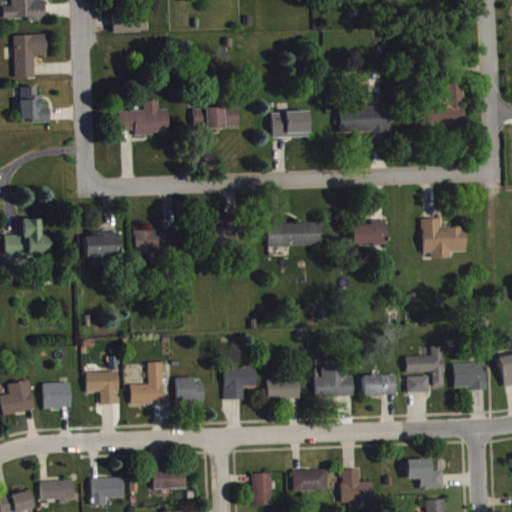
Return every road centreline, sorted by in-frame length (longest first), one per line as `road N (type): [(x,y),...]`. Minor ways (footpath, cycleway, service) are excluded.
road 1 (residential): [(511,425),(479,433),(40,446),(0,457)]
road 2 (residential): [(89,189),(495,179)]
road 3 (residential): [(89,189),(80,0)]
road 4 (residential): [(495,179),(487,0)]
